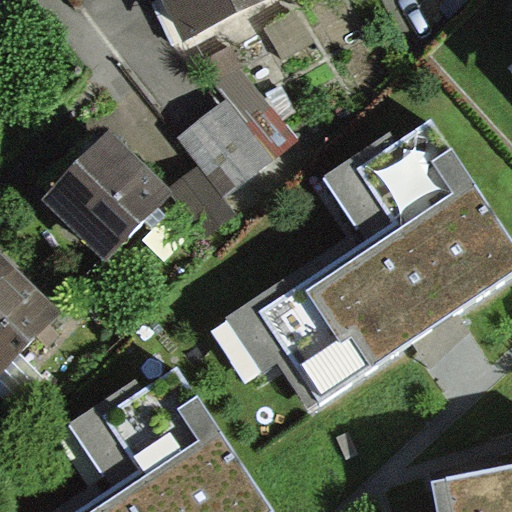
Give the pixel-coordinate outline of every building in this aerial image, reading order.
[(0,0),(0,19),(17,1),(16,0),(0,0)] [(285,2),(284,0),(146,0),(148,5),(158,0),(161,0),(186,50),(285,2)] [(228,48),(203,69),(229,102),(179,142),(227,201),(298,143),(241,72),(245,69),(228,48)] [(0,98),(0,136),(19,116),(0,98)] [(312,413),(511,279),(511,249),(432,131),(399,153),(390,138),(321,185),(365,250),(311,286),(304,275),(227,327),(263,380),(282,368),(312,413)] [(174,202),(109,140),(43,208),(107,270),(174,202)] [(239,218),(197,170),(168,195),(210,243),(239,218)] [(62,325),(0,263),(0,395),(13,408),(42,379),(26,362),(62,325)] [(267,511),(179,378),(144,400),(137,391),(73,433),(110,488),(73,511),(267,511)] [(511,511),(511,485),(431,501),(432,511),(511,511)]
